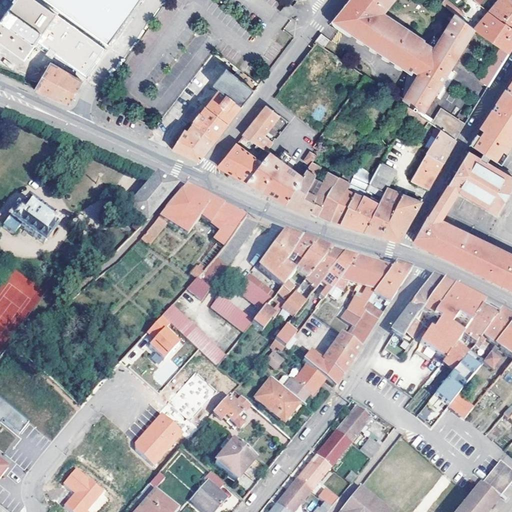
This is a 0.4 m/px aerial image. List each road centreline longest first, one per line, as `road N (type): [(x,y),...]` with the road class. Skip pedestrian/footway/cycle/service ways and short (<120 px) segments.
road 1 (residential): [(428,263),(353,382),(249,511)]
road 2 (residential): [(511,63),(400,254)]
road 3 (residential): [(197,179),(330,6)]
road 4 (residential): [(197,179),(310,228),(400,254)]
road 5 (residential): [(33,511),(29,480),(88,407),(124,398)]
road 6 (unclassified): [(153,0),(74,124)]
road 7 (residential): [(74,124),(197,179)]
